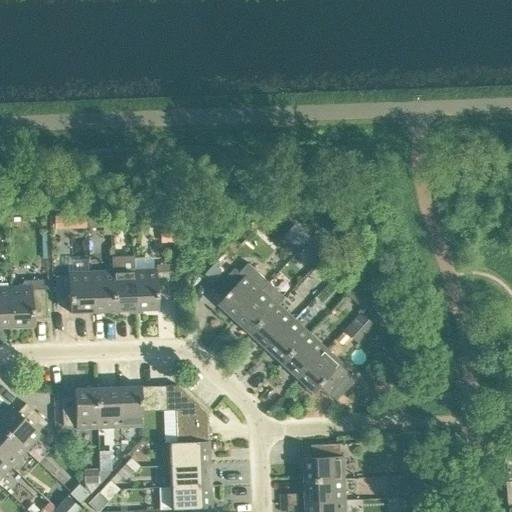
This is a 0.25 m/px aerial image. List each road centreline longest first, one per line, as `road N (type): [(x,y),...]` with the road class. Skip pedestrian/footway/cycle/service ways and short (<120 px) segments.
road 1 (residential): [(0,354),(182,350),(247,402),(257,429)]
road 2 (residential): [(399,423),(257,429)]
